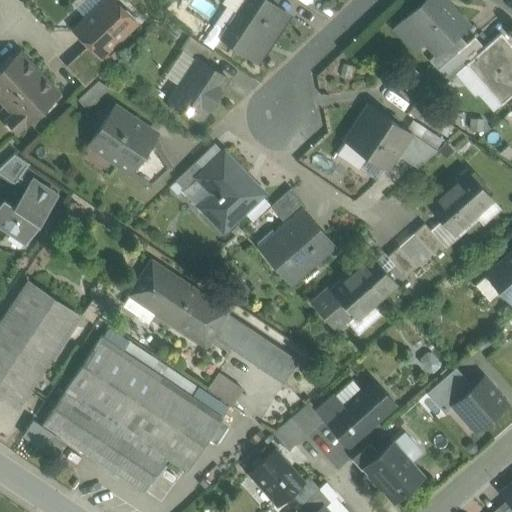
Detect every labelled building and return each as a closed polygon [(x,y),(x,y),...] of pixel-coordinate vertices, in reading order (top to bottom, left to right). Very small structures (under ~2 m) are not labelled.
[(112,0),(106,0),(75,30),(80,35),(79,37),(79,39),(83,44),(85,44),(87,42),(89,44),(100,56),(135,23),(133,22),(134,16),(127,9),(121,9),(112,0)] [(265,0),(250,0),(240,15),(237,13),(220,37),(258,63),(275,38),(271,36),(286,14),(265,0)] [(443,0),(425,0),(404,20),(436,54),(457,34),(466,25),(443,0)] [(436,54),(429,60),(437,70),(467,44),(457,34),(436,54)] [(511,94),(511,46),(500,34),(484,48),(465,64),(466,65),(467,66),(468,65),(487,86),(485,88),(500,105),(511,94)] [(213,51),(189,35),(180,50),(195,60),(196,58),(205,64),(213,51)] [(467,44),(437,70),(447,82),(466,65),(465,64),(484,48),(474,37),(467,44)] [(89,44),(66,66),(85,86),(108,64),(100,56),(89,44)] [(19,52),(0,70),(0,98),(6,105),(39,73),(19,52)] [(195,60),(170,99),(202,120),(229,79),(205,64),(196,58),(195,60)] [(39,73),(6,105),(14,113),(7,120),(17,131),(24,124),(25,126),(59,94),(39,73)] [(411,133),(368,105),(344,141),(345,141),(337,154),(359,168),(367,156),(386,169),(396,154),(411,133)] [(156,134),(115,106),(89,144),(130,172),(153,139),(156,134)] [(436,150),(411,133),(396,154),(416,168),(436,150)] [(153,139),(130,172),(151,187),(171,167),(153,139)] [(246,174),(224,151),(205,169),(196,177),(197,178),(213,194),(200,207),(223,232),(264,193),(263,191),(262,193),(245,175),(246,174)] [(14,153),(0,166),(0,175),(15,185),(20,176),(29,163),(14,153)] [(196,161),(175,181),(184,190),(197,178),(196,177),(205,169),(196,161)] [(466,170),(427,205),(453,234),(492,200),(466,170)] [(26,188),(15,206),(4,199),(0,204),(0,225),(25,242),(56,196),(32,180),(30,183),(20,176),(17,182),(26,188)] [(370,207),(386,194),(376,181),(360,195),(370,207)] [(288,190),(270,206),(285,224),(298,212),(300,214),(305,209),(288,190)] [(285,224),(259,247),(272,262),(279,256),(298,277),(333,246),(323,234),(320,236),(300,214),(298,212),(285,224)] [(442,244),(424,224),(413,234),(431,254),(442,244)] [(431,254),(413,234),(398,246),(416,267),(431,254)] [(416,267),(398,246),(387,256),(405,277),(416,267)] [(511,252),(486,276),(510,304),(511,302),(511,252)] [(370,255),(332,289),(330,286),(311,303),(335,330),(353,314),(357,319),(396,284),(370,255)] [(225,310),(153,261),(130,294),(204,344),(210,335),(209,334),(225,310)] [(78,316),(28,282),(0,322),(0,394),(17,406),(78,316)] [(299,361),(225,310),(209,334),(210,335),(283,384),(299,361)] [(287,349),(292,341),(261,322),(256,329),(287,349)] [(220,417),(100,337),(65,390),(165,457),(185,470),(206,438),(186,425),(199,405),(219,419),(220,417)] [(471,389),(454,369),(427,393),(445,413),(454,405),(453,404),(471,389)] [(207,388),(234,403),(244,386),(217,371),(207,388)] [(471,389),(453,404),(454,405),(476,430),(506,404),(483,378),(471,389)] [(373,379),(344,405),(334,395),(317,410),(316,410),(324,419),(348,447),(361,435),(360,435),(382,415),(383,416),(396,404),(373,379)] [(165,457),(65,390),(42,424),(143,491),(165,457)] [(309,401),(290,418),(305,435),(324,419),(316,410),(317,410),(309,401)] [(219,419),(199,405),(186,425),(206,438),(215,445),(228,425),(219,419)] [(305,435),(290,418),(273,433),(288,450),(305,435)] [(370,443),(351,460),(361,471),(365,468),(364,466),(379,454),(370,443)] [(379,454),(364,466),(365,468),(394,501),(422,477),(391,443),(379,454)] [(302,481),(274,450),(249,472),(278,504),(290,494),(303,483),(302,481)] [(319,488),(308,476),(302,481),(303,483),(290,494),(300,505),(319,488)] [(511,482),(501,492),(509,502),(511,505),(511,482)] [(300,505),(295,510),(296,511),(315,511),(322,506),(323,508),(331,501),(319,488),(300,505)] [(511,511),(511,505),(509,502),(497,511),(511,511)]
